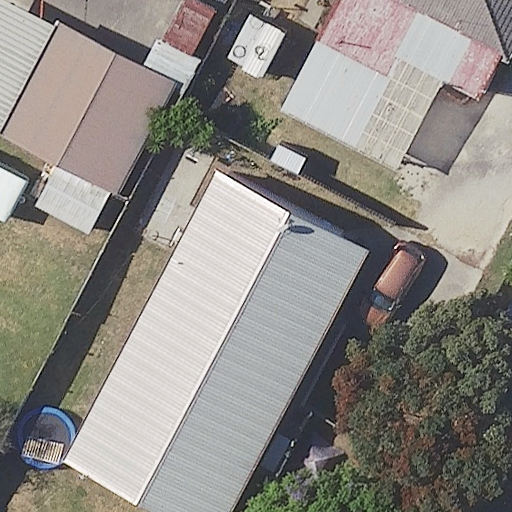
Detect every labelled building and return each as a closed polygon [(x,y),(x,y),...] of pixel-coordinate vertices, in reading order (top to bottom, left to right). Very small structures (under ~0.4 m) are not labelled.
[(0,0),(0,121),(62,154),(39,198),(99,229),(122,186),(176,82),(15,0),(0,0)] [(308,8),(289,0),(242,0),(218,60),(278,83),(308,8)] [(511,0),(343,0),(297,106),(413,157),(447,77),(501,101),(511,75),(511,0)] [(231,511),(371,242),(217,163),(64,459),(167,511),(231,511)] [(511,442),(511,420),(501,435),(511,442)]
